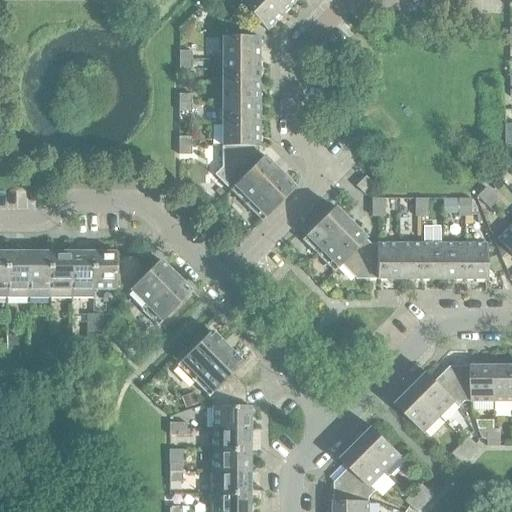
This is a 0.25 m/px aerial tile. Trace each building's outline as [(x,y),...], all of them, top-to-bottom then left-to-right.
[(266,31),(282,15),(266,0),(243,0),(240,4),(252,17),(266,31)] [(266,0),(282,15),(296,0),(266,0)] [(222,61),(259,61),(259,37),(222,38),(222,61)] [(178,60),(191,60),(191,52),(179,52),(178,60)] [(191,69),(191,60),(178,60),(178,69),(191,69)] [(222,84),(259,84),(259,61),(222,61),(222,84)] [(222,107),(259,106),(259,84),(222,84),(222,107)] [(178,103),(191,103),(191,95),(178,95),(178,103)] [(191,112),(191,103),(178,103),(178,112),(191,112)] [(222,129),(259,129),(259,106),(222,107),(222,129)] [(222,153),(259,153),(259,129),(222,129),(222,153)] [(178,147),(191,147),(191,138),(178,138),(178,147)] [(191,155),(191,147),(178,147),(178,155),(191,155)] [(259,153),(222,153),(222,168),(214,175),(225,187),(259,153)] [(269,169),(272,166),(259,153),(225,187),(245,207),(276,176),(269,169)] [(295,189),(286,180),(283,182),(276,176),(245,207),(260,222),(295,189)] [(374,185),(371,183),(365,177),(355,187),(364,195),(374,185)] [(477,197),(483,203),(492,194),(486,188),(477,197)] [(492,194),(483,203),(489,209),(498,200),(492,194)] [(371,199),(371,208),(384,208),(384,199),(371,199)] [(414,200),(414,208),(427,208),(427,200),(414,200)] [(470,208),(470,200),(458,200),(458,208),(470,208)] [(340,220),(343,218),(334,208),(333,209),(328,203),(300,231),(306,236),(301,241),(317,257),(347,227),(340,220)] [(384,217),(384,208),(371,208),(371,217),(384,217)] [(427,208),(414,208),(414,217),(427,217),(427,208)] [(470,208),(458,208),(458,217),(470,217),(470,208)] [(511,254),(511,225),(497,240),(511,254)] [(365,240),(356,231),(353,234),(347,227),(317,257),(333,273),(341,265),(365,240)] [(355,280),(377,280),(377,245),(370,245),(365,240),(341,265),(355,280)] [(399,245),(377,245),(377,280),(399,280),(399,245)] [(399,280),(421,280),(421,245),(399,245),(399,280)] [(421,280),(442,280),(442,245),(421,245),(421,280)] [(442,280),(464,280),(464,245),(442,245),(442,280)] [(464,245),(464,280),(486,280),(486,245),(464,245)] [(28,298),(28,253),(6,253),(6,290),(6,298),(28,298)] [(50,298),(50,253),(28,253),(28,298),(50,298)] [(71,298),(71,290),(71,253),(50,253),(50,298),(71,298)] [(93,290),(93,253),(71,253),(71,290),(93,290)] [(134,257),(115,257),(115,253),(93,253),(93,290),(120,290),(121,290),(134,257)] [(125,295),(149,271),(134,257),(121,290),(125,295)] [(168,270),(159,261),(149,271),(125,295),(157,326),(191,293),(182,283),(179,286),(166,273),(168,270)] [(86,323),(99,323),(99,315),(86,315),(86,323)] [(86,333),(99,332),(99,323),(86,323),(86,333)] [(217,344),(219,341),(210,332),(176,366),(208,398),(232,374),(242,364),(233,355),(230,357),(217,344)] [(494,402),(511,401),(511,366),(494,367),(494,402)] [(473,402),(473,367),(450,367),(436,381),(461,406),(465,402),(473,402)] [(473,402),(494,402),(494,367),(473,367),(473,402)] [(212,402),(245,388),(232,374),(208,398),(212,402)] [(461,406),(436,381),(428,374),(419,383),(422,386),(408,399),(406,396),(396,406),(429,438),(461,406)] [(212,430),(249,430),(249,407),(245,407),(245,388),(212,402),(212,430)] [(183,398),(186,407),(196,405),(194,396),(183,398)] [(178,424),(169,423),(169,436),(178,436),(178,424)] [(406,461),(374,428),(364,437),(367,440),(354,454),(351,451),(342,460),(349,468),(374,493),(406,461)] [(212,451),(249,451),(249,430),(212,430),(212,451)] [(488,438),(500,438),(500,430),(488,430),(488,438)] [(469,437),(460,447),(464,451),(467,448),(474,442),(469,437)] [(488,447),(500,447),(500,438),(488,438),(488,447)] [(481,449),(474,442),(467,448),(475,456),(481,449)] [(457,459),(462,454),(464,451),(460,447),(452,454),(457,459)] [(467,448),(464,451),(462,454),(469,461),(475,456),(467,448)] [(212,473),(249,473),(249,451),(212,451),(212,473)] [(469,461),(462,454),(457,459),(464,466),(469,461)] [(169,473),(182,473),(182,464),(169,464),(169,473)] [(370,498),(374,493),(349,468),(334,483),(334,498),(370,498)] [(169,482),(182,481),(182,473),(169,473),(169,482)] [(212,494),(249,494),(249,473),(212,473),(212,494)] [(420,495),(427,489),(422,484),(413,494),(417,498),(420,495)] [(420,495),(428,503),(434,496),(427,489),(420,495)] [(211,511),(249,511),(249,494),(212,494),(211,511)] [(417,498),(413,494),(405,501),(410,506),(415,501),(417,498)] [(415,501),(423,508),(428,503),(420,495),(417,498),(415,501)] [(334,511),(369,511),(370,498),(334,498),(334,511)] [(415,501),(410,506),(416,511),(419,511),(423,508),(415,501)]
